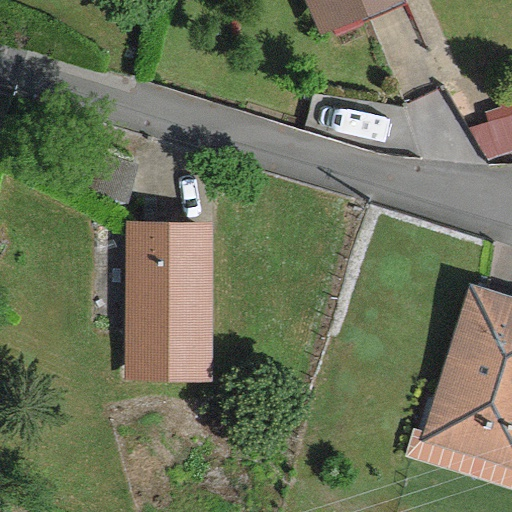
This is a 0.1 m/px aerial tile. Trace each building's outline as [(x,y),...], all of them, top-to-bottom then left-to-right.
[(381,0),(315,0),(326,24),(381,0)] [(511,93),(481,102),(495,153),(511,148),(511,93)] [(90,150),(82,184),(117,195),(128,160),(90,150)] [(133,226),(131,373),(206,375),(209,228),(133,226)] [(511,298),(478,288),(430,430),(511,455),(511,298)]
